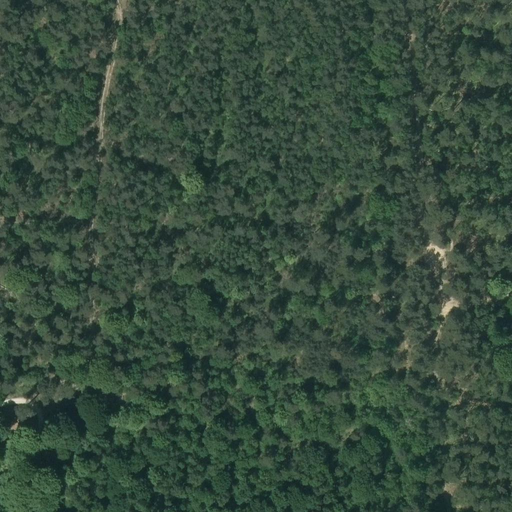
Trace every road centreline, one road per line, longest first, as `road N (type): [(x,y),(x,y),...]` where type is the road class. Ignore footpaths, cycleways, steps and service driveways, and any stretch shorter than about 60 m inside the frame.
road 1 (track): [(115,0),(92,205),(89,376),(42,416)]
road 2 (track): [(0,405),(21,398),(39,407),(51,469),(42,511)]
